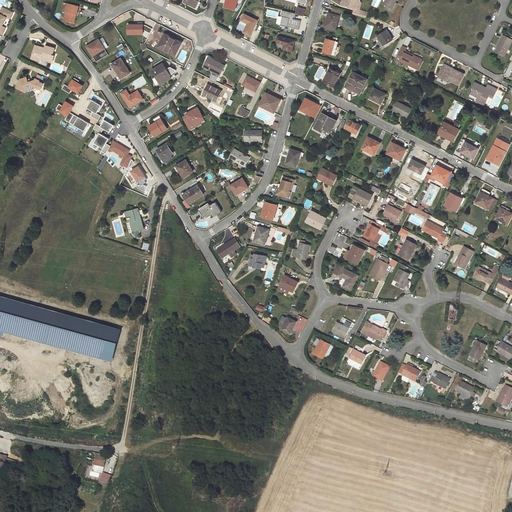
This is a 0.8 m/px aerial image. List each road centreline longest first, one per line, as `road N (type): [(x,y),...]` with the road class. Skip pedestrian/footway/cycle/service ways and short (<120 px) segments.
road 1 (residential): [(295,80),(511,190)]
road 2 (residential): [(290,355),(339,387),(511,424)]
road 3 (residential): [(295,80),(265,180),(245,207),(198,239)]
road 4 (residential): [(506,0),(475,64),(407,29),(413,0)]
road 5 (residential): [(198,239),(250,315),(290,355)]
road 6 (residential): [(127,124),(198,239)]
road 7 (residential): [(408,308),(427,349),(489,383),(496,370)]
road 8 (residential): [(203,31),(177,88),(127,124)]
